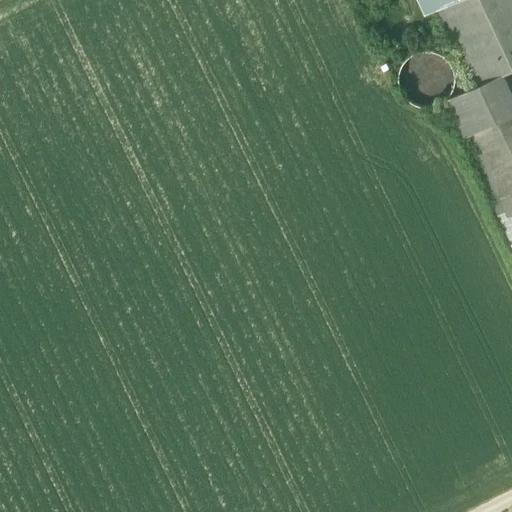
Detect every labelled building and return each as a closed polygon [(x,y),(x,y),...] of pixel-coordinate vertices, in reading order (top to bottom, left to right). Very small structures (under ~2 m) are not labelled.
[(438,8),(454,0),(420,0),(427,13),(438,8)] [(511,0),(454,0),(438,8),(476,86),(501,74),(511,68),(511,0)] [(452,89),(454,79),(452,68),(446,59),(436,52),(426,50),(415,53),(406,59),(400,68),(397,79),(400,90),(406,99),(415,105),(426,107),(437,105),(446,99),(452,89)] [(476,86),(444,101),(461,136),(476,129),(479,128),(511,111),(511,97),(501,74),(476,86)] [(511,111),(479,128),(476,129),(506,195),(507,195),(511,192),(511,111)] [(506,195),(476,129),(461,136),(492,202),(506,195)] [(511,192),(507,195),(506,195),(492,202),(511,243),(511,192)]
